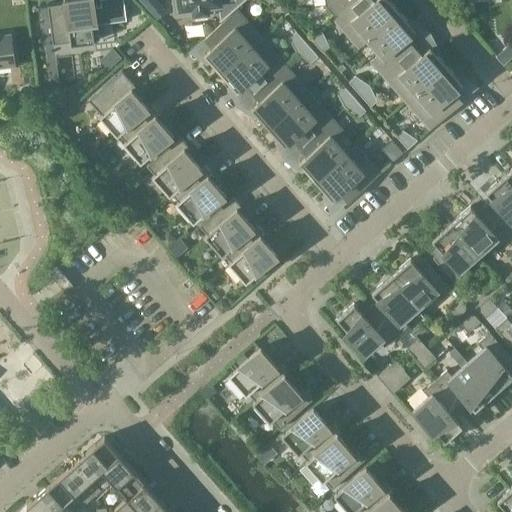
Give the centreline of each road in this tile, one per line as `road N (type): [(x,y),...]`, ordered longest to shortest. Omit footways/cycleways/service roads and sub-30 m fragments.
road 1 (residential): [(339,260),(288,304),(444,485)]
road 2 (residential): [(339,260),(147,38)]
road 3 (residential): [(511,105),(339,260)]
road 4 (residential): [(208,511),(108,398)]
road 5 (residential): [(0,495),(108,398)]
road 6 (residential): [(511,92),(426,0)]
